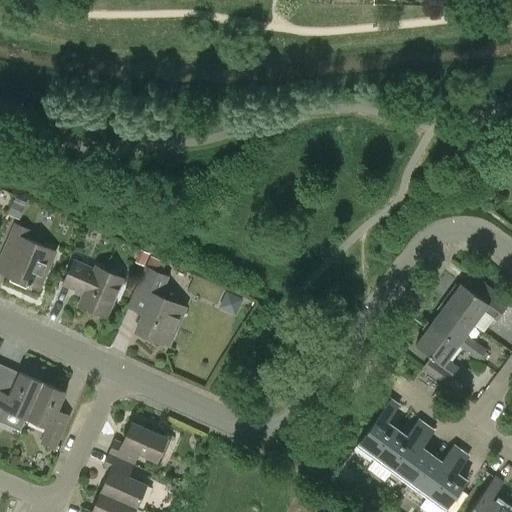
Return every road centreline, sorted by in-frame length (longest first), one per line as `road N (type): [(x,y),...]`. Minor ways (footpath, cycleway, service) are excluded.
road 1 (residential): [(511,257),(471,229),(423,239),(274,430),(250,430),(114,369)]
road 2 (residential): [(52,495),(66,485),(114,369)]
road 3 (residential): [(114,369),(0,318)]
